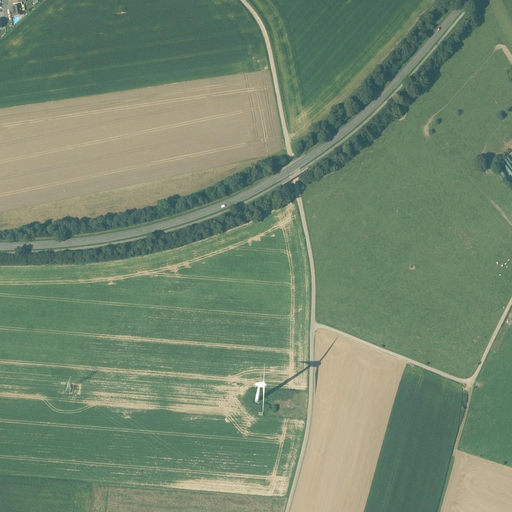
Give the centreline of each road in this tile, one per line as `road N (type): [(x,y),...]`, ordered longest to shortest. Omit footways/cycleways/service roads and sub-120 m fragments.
road 1 (secondary): [(466,0),(361,118),(269,182),(168,226),(0,248)]
road 2 (unclassified): [(241,0),(266,37),(312,269),(310,413),(287,511)]
